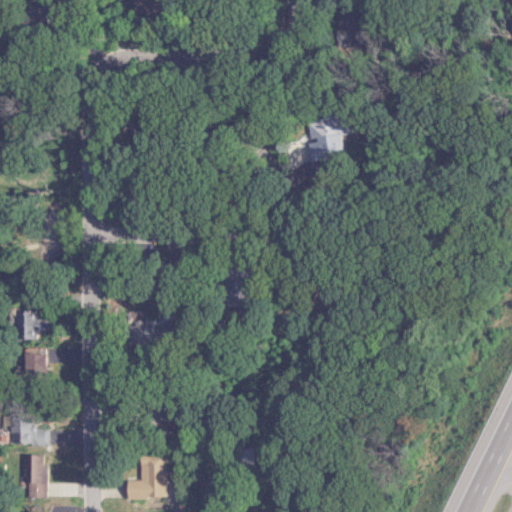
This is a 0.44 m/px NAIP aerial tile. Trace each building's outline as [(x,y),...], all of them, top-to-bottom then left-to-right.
[(318,159),(352,157),(350,115),(317,116),(318,159)] [(124,345),(154,345),(154,321),(124,321),(124,345)] [(35,372),(33,355),(21,356),(23,373),(35,372)] [(4,444),(39,444),(39,422),(4,422),(4,444)] [(36,497),(36,454),(16,454),(16,497),(36,497)] [(157,454),(130,454),(130,495),(157,495),(157,454)]
